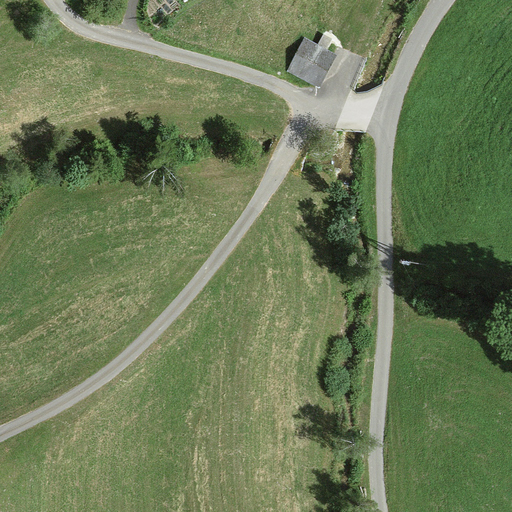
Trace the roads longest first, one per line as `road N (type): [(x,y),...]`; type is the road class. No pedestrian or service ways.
road 1 (unclassified): [(441,0),(400,77),(386,127),(387,309),(375,447),(380,511)]
road 2 (track): [(0,439),(64,408),(123,364),(175,313),(270,187)]
road 3 (track): [(44,0),(63,24),(88,37),(238,73),(312,104)]
road 4 (track): [(270,187),(312,104),(389,111)]
